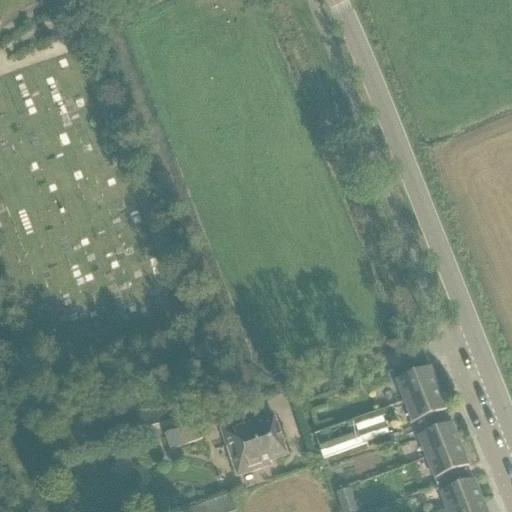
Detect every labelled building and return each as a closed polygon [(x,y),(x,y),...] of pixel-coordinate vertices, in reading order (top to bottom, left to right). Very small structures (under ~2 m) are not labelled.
[(395,381),(404,402),(438,389),(430,368),(395,381)] [(446,411),(438,389),(404,402),(412,424),(446,411)] [(270,462),(287,456),(274,417),(256,423),(255,419),(221,430),(237,478),(271,466),(270,462)] [(170,450),(180,447),(203,440),(197,424),(165,435),(170,450)] [(417,437),(426,458),(457,446),(460,445),(452,424),(417,437)] [(460,445),(457,446),(426,458),(434,480),(468,466),(460,445)] [(439,493),(446,511),(452,511),(482,501),(474,480),(439,493)] [(356,511),(349,487),(335,491),(341,511),(356,511)] [(235,511),(230,496),(183,511),(235,511)] [(486,511),(482,501),(452,511),(486,511)]
